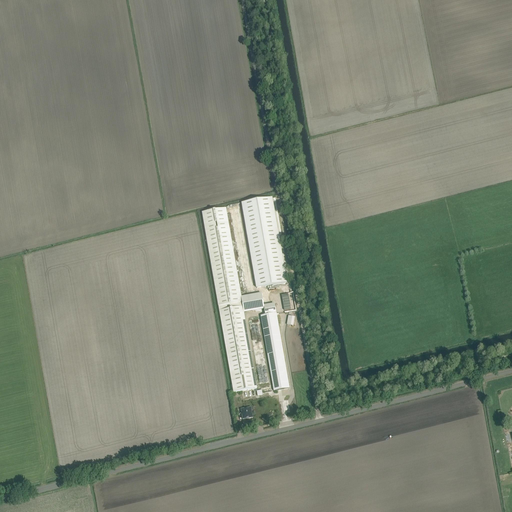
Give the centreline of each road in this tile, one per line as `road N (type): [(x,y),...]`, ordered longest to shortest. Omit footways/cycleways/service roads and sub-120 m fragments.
road 1 (unclassified): [(511,372),(0,500)]
road 2 (track): [(247,0),(324,419)]
